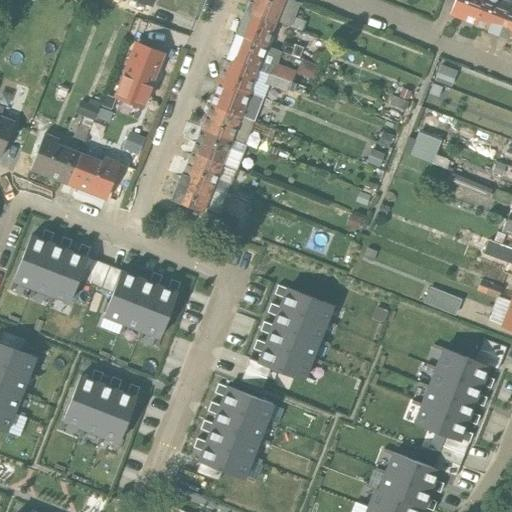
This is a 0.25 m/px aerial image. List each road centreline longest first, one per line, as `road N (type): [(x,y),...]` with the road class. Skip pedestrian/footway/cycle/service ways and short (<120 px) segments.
road 1 (residential): [(128,242),(218,278),(223,293),(223,311),(142,511)]
road 2 (residential): [(221,0),(128,242)]
road 3 (residential): [(511,70),(338,0)]
